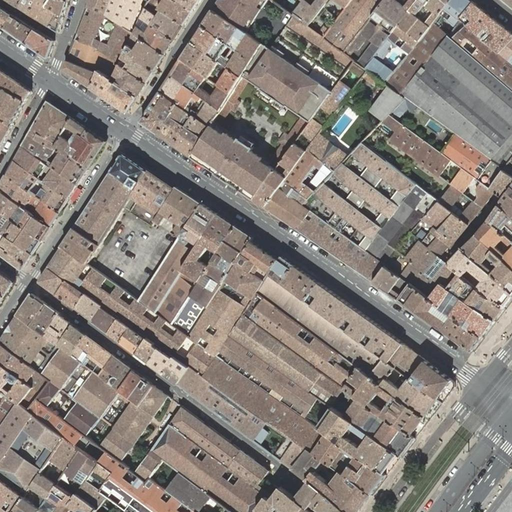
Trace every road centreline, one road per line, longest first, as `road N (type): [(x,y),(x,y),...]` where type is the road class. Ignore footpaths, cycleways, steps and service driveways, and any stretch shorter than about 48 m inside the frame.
road 1 (tertiary): [(123,133),(480,380)]
road 2 (residential): [(27,282),(335,511)]
road 3 (residential): [(27,282),(123,133)]
road 4 (residential): [(380,511),(480,380)]
road 5 (residential): [(123,133),(209,0)]
road 6 (secondary): [(511,413),(435,511)]
